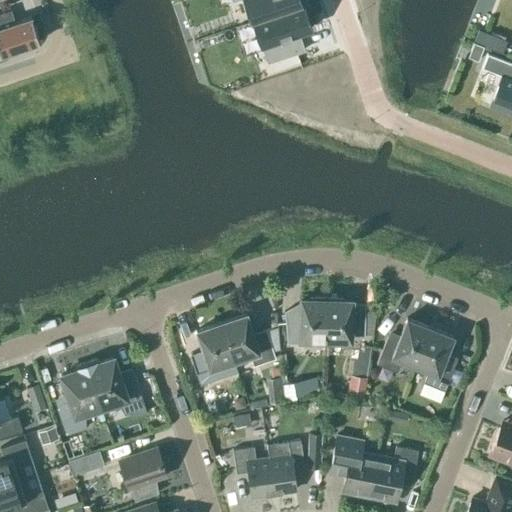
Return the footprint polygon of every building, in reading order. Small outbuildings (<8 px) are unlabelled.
[(231,0),(232,1),(233,0),(243,0),(251,20),(300,4),(298,0),(231,0)] [(310,29),(302,3),(300,4),(252,20),(267,63),(301,52),(295,34),(310,29)] [(0,54),(15,49),(15,50),(24,47),(24,46),(39,41),(36,33),(37,33),(34,25),(33,25),(31,17),(15,22),(15,21),(7,24),(3,12),(0,13),(0,54)] [(511,62),(487,53),(481,67),(500,75),(488,105),(511,114),(511,62)] [(300,339),(325,340),(326,295),(325,295),(325,297),(308,296),(308,299),(300,298),(300,311),(284,311),(287,343),(300,343),(300,339)] [(326,295),(325,340),(350,340),(351,334),(364,335),(364,312),(351,312),(351,300),(343,300),(343,297),(326,297),(326,295)] [(246,313),(221,321),(234,360),(250,355),(253,365),(275,358),(265,329),(252,333),(246,313)] [(401,360),(414,366),(430,327),(406,317),(398,340),(387,336),(376,363),(396,371),(401,360)] [(218,365),(234,360),(221,321),(196,330),(203,350),(190,354),(200,383),(222,376),(218,365)] [(453,336),(430,327),(414,366),(428,371),(424,382),(444,390),(455,362),(444,358),(453,336)] [(98,358),(85,362),(100,406),(116,401),(125,414),(130,412),(131,417),(146,412),(132,371),(119,376),(113,357),(99,361),(98,358)] [(84,411),(100,406),(85,362),(73,366),(74,370),(61,374),(70,402),(57,407),(65,434),(85,427),(84,411)] [(367,376),(350,373),(346,396),(364,399),(367,376)] [(288,404),(322,394),(317,379),(283,389),(288,404)] [(46,406),(38,382),(25,386),(33,410),(46,406)] [(0,437),(22,430),(17,415),(0,420),(0,437)] [(489,453),(511,461),(511,420),(511,425),(501,421),(489,453)] [(320,434),(309,433),(307,467),(319,468),(320,434)] [(368,495),(376,454),(360,451),(362,439),(336,434),(330,463),(346,467),(342,490),(368,495)] [(0,484),(26,476),(22,464),(31,458),(25,439),(0,446),(0,447),(3,459),(0,459),(0,484)] [(268,457),(273,493),(295,489),(291,464),(303,462),(300,439),(287,441),(289,454),(268,457)] [(273,493),(268,457),(255,459),(253,446),(232,449),(236,472),(248,471),(251,496),(273,493)] [(376,454),(368,495),(395,500),(400,477),(411,479),(417,450),(395,446),(393,457),(376,454)] [(119,459),(128,487),(165,475),(156,447),(119,459)] [(73,474),(104,464),(99,450),(68,460),(73,474)] [(30,488),(26,476),(0,484),(0,509),(18,503),(21,511),(36,511),(48,508),(41,488),(30,488)] [(465,511),(511,511),(509,511),(511,504),(511,484),(495,478),(485,502),(472,497),(465,511)]
